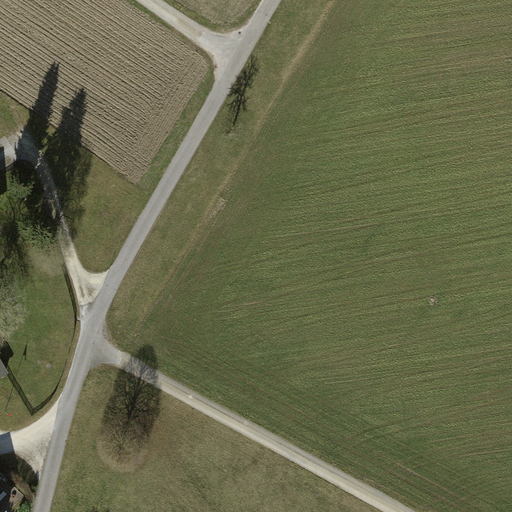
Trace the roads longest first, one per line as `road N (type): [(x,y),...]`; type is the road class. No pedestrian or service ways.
road 1 (track): [(237,61),(103,300),(41,511)]
road 2 (track): [(398,511),(86,347)]
road 3 (track): [(22,127),(45,171),(76,272),(103,300)]
